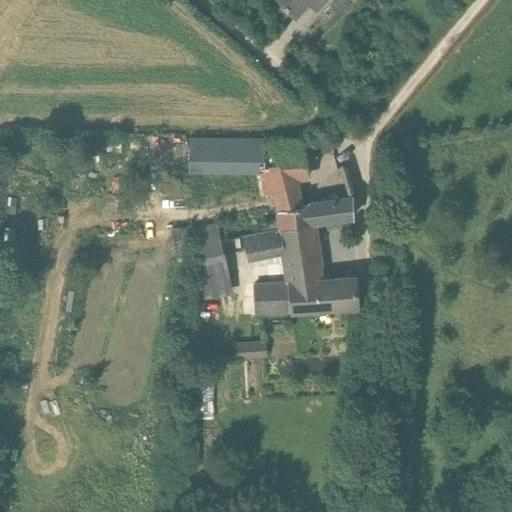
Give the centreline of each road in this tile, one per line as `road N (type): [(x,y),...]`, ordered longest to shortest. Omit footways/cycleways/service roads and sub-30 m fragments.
road 1 (unclassified): [(366,511),(359,141),(200,0)]
road 2 (track): [(480,0),(359,141)]
